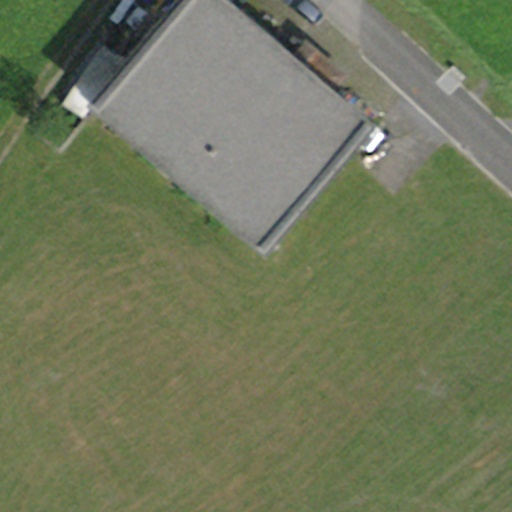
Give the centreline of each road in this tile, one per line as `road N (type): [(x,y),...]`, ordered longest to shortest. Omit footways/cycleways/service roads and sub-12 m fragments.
road 1 (residential): [(511,160),(336,0)]
road 2 (track): [(0,153),(108,0)]
